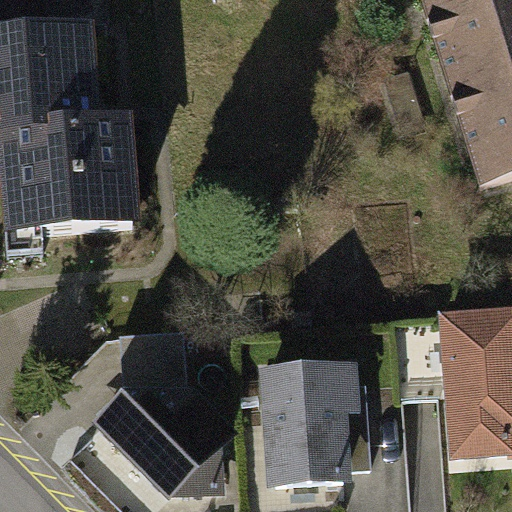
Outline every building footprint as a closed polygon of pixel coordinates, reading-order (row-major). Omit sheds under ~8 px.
[(46,0),(49,29),(0,32),(0,135),(6,135),(12,226),(45,224),(45,229),(136,223),(129,124),(96,126),(89,24),(107,23),(105,0),(46,0)] [(511,0),(447,0),(433,4),(488,182),(511,175),(511,0)] [(511,453),(511,449),(511,436),(511,435),(511,321),(456,325),(465,457),(511,453)] [(183,341),(124,345),(129,405),(106,428),(175,500),(229,498),(224,453),(236,442),(187,394),(183,341)] [(278,484),(349,480),(349,473),(372,472),(367,389),(356,390),(355,367),(272,372),(278,484)]
